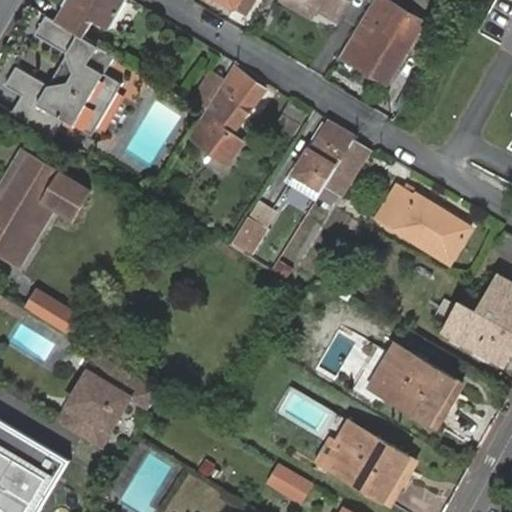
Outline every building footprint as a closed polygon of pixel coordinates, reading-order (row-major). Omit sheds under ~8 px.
[(130,1),(127,0),(71,0),(56,25),(86,43),(97,25),(112,34),(130,1)] [(217,0),(210,0),(226,9),(228,6),(217,0)] [(217,0),(228,6),(245,16),(254,0),(217,0)] [(283,0),(284,0),(306,13),(312,3),(323,9),(341,20),(353,0),(283,0)] [(317,20),(323,9),(312,3),(306,13),(317,20)] [(370,5),(364,16),(369,18),(394,33),(401,23),(370,5)] [(419,47),(394,33),(369,18),(348,53),(398,81),(419,47)] [(20,102),(13,113),(54,138),(66,118),(94,135),(125,81),(109,72),(116,61),(86,43),(56,25),(46,20),(34,40),(65,60),(71,63),(52,95),(47,93),(14,73),(3,92),(20,102)] [(65,60),(47,93),(52,95),(71,63),(65,60)] [(236,97),(248,78),(234,71),(228,82),(223,90),(236,97)] [(212,73),(193,106),(208,115),(223,90),(228,82),(212,73)] [(208,115),(192,142),(233,169),(249,144),(237,136),(267,90),(248,78),(236,97),(223,90),(208,115)] [(299,126),(283,116),(277,126),(293,135),(299,126)] [(297,173),(323,191),(326,187),(353,143),(356,137),(329,120),(297,173)] [(0,172),(0,187),(24,146),(18,142),(0,172)] [(353,143),(326,187),(341,196),(368,151),(353,143)] [(24,146),(0,187),(0,253),(6,257),(29,217),(35,221),(47,200),(68,213),(85,186),(66,175),(68,171),(24,146)] [(416,198),(398,188),(380,218),(450,263),(472,229),(419,195),(416,198)] [(29,217),(6,257),(12,261),(35,221),(29,217)] [(253,219),(236,245),(248,252),(265,226),(253,219)] [(511,238),(506,235),(495,254),(510,263),(511,260),(511,238)] [(511,346),(511,285),(498,277),(475,317),(457,306),(446,328),(504,361),(511,346)] [(23,306),(75,337),(88,316),(73,307),(71,310),(33,288),(23,306)] [(27,310),(0,293),(0,306),(21,319),(27,310)] [(446,400),(452,403),(463,384),(399,346),(384,371),(392,376),(381,393),(431,424),(446,400)] [(91,379),(65,426),(95,444),(103,449),(131,401),(150,411),(161,391),(102,356),(90,378),(91,379)] [(392,376),(384,371),(373,388),(381,393),(392,376)] [(438,428),(452,403),(446,400),(431,424),(438,428)] [(42,511),(74,460),(0,416),(0,511),(42,511)] [(401,480),(406,483),(419,462),(353,424),(338,449),(347,453),(336,471),(386,502),(401,480)] [(347,453),(338,449),(328,465),(336,471),(347,453)] [(279,465),(269,482),(303,502),(314,485),(279,465)] [(393,506),(406,483),(401,480),(386,502),(393,506)]
